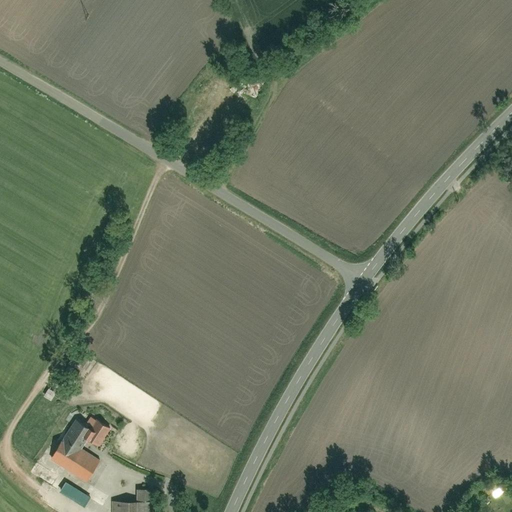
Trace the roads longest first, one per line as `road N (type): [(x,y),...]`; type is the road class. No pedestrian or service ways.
road 1 (residential): [(0,54),(363,277)]
road 2 (tertiary): [(232,511),(297,381),(363,277)]
road 3 (tertiary): [(363,277),(511,117)]
